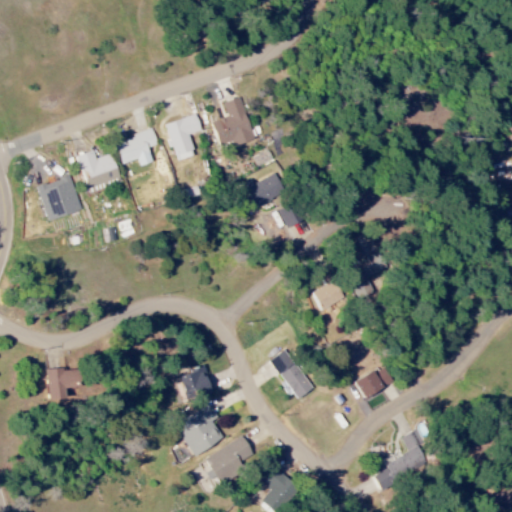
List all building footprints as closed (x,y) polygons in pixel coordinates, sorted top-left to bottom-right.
[(221,103),(226,117),(210,122),(217,144),(230,140),(232,146),(251,140),(237,98),(221,103)] [(163,124),(174,162),(193,157),(186,135),(199,132),(194,115),(163,124)] [(113,141),(120,164),(136,160),(138,167),(150,163),(146,148),(155,145),(151,131),(113,141)] [(72,157),(87,194),(103,188),(101,183),(117,177),(108,154),(93,159),(90,150),(72,157)] [(249,179),(241,183),(252,207),(281,194),(272,175),(251,184),(249,179)] [(45,222),(78,211),(67,176),(33,187),(45,222)] [(503,212),(511,209),(511,201),(511,202),(506,204),(504,196),(499,197),(503,212)] [(276,210),(283,228),(297,223),(290,205),(276,210)] [(101,230),(105,243),(114,241),(111,228),(101,230)] [(380,275),(373,257),(349,266),(353,277),(359,275),(361,282),(380,275)] [(319,311),(341,299),(329,277),(320,282),(323,286),(309,293),(319,311)] [(295,400),(310,390),(282,351),(267,361),(295,400)] [(71,399),(69,389),(78,387),(75,368),(44,372),(48,402),(71,399)] [(391,385),(383,368),(353,382),(361,399),(391,385)] [(185,400),(210,393),(204,369),(179,375),(185,400)] [(173,427),(191,458),(221,440),(210,422),(215,419),(207,406),(173,427)] [(378,493),(426,465),(415,447),(422,443),(414,430),(398,439),(404,449),(380,463),(383,468),(368,476),(378,493)] [(242,473),(237,463),(251,457),(242,438),(198,459),(212,487),(242,473)] [(278,511),(296,487),(268,467),(258,482),(268,489),(258,503),(269,511),(278,511)] [(506,511),(511,511),(511,494),(501,500),(506,511)]
